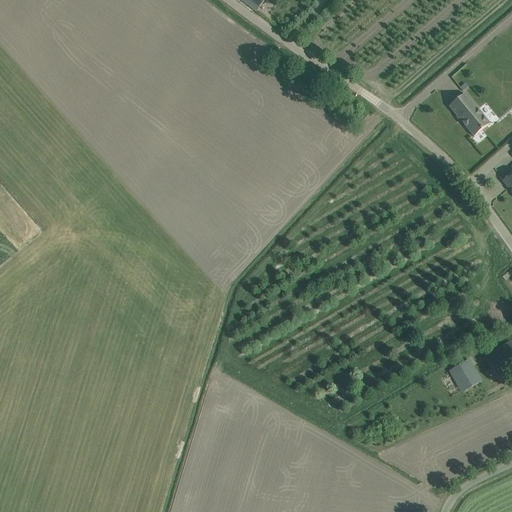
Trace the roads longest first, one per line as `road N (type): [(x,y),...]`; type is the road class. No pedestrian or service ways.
road 1 (residential): [(511,240),(470,179),(417,130),(289,44)]
road 2 (unknown): [(397,116),(511,18)]
